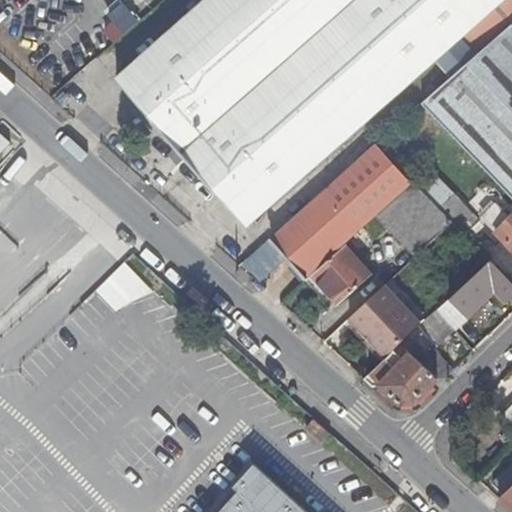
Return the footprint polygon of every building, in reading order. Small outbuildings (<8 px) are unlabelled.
[(511,0),(207,0),(118,79),(142,107),(246,224),(269,204),(434,58),(452,78),(467,64),(511,25),(511,24),(511,0)] [(511,25),(467,64),(472,69),(480,77),(483,80),(511,110),(511,25)] [(54,79),(62,89),(92,63),(83,54),(54,79)] [(467,64),(452,78),(422,104),(511,196),(511,110),(483,80),(460,102),(449,90),(472,69),(467,64)] [(480,77),(472,69),(449,90),(460,102),(483,80),(480,77)] [(0,155),(11,144),(0,134),(0,155)] [(378,146),(272,242),(305,278),(343,243),(411,183),(378,146)] [(415,183),(362,232),(399,272),(453,222),(438,206),(415,183)] [(453,222),(464,232),(477,219),(452,193),(438,206),(453,222)] [(511,215),(496,230),(511,246),(511,215)] [(242,263),(260,281),(284,256),(265,238),(242,263)] [(348,245),(313,276),(340,305),(374,275),(348,245)] [(152,281),(128,257),(94,290),(119,314),(152,281)] [(511,282),(490,260),(461,287),(473,299),(486,287),(492,286),(507,301),(511,296),(511,282)] [(386,285),(350,318),(388,358),(399,348),(423,324),(386,285)] [(469,319),(450,298),(438,310),(457,330),(469,319)] [(437,350),(457,330),(438,310),(423,324),(399,348),(388,358),(366,379),(397,406),(401,401),(416,400),(438,377),(447,377),(455,369),(437,350)] [(511,404),(503,413),(511,422),(511,404)] [(511,463),(493,481),(504,492),(511,484),(511,463)] [(499,497),(511,509),(511,484),(504,492),(499,497)]
